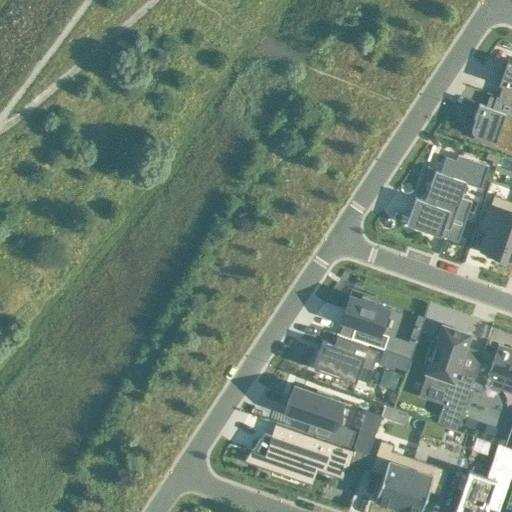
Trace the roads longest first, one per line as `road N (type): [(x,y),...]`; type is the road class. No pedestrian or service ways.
road 1 (residential): [(336,240),(179,474)]
road 2 (residential): [(489,6),(336,240)]
road 3 (residential): [(511,302),(336,240)]
